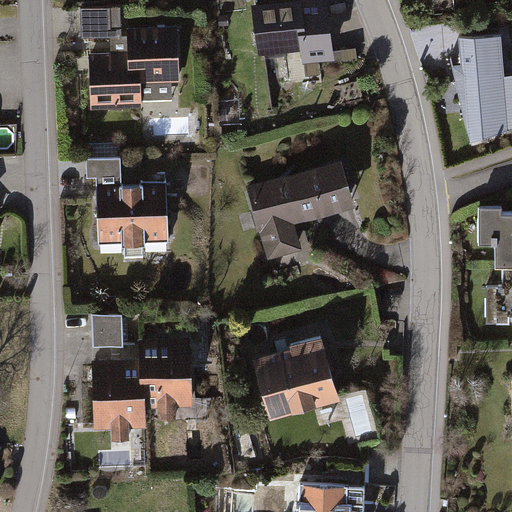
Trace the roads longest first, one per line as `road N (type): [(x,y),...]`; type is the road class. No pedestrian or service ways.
road 1 (residential): [(373,0),(402,82),(422,181),(428,317),(416,511)]
road 2 (residential): [(32,0),(44,343),(24,511)]
